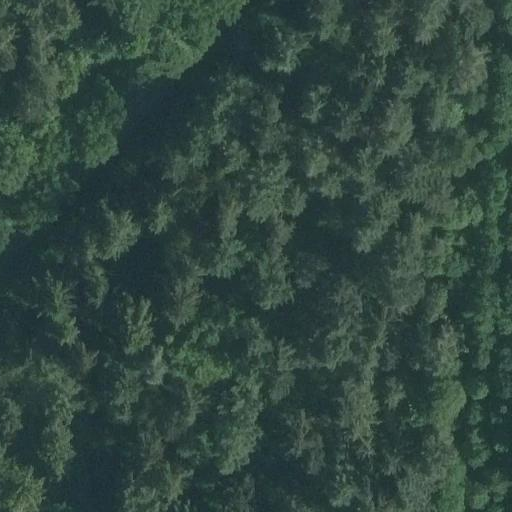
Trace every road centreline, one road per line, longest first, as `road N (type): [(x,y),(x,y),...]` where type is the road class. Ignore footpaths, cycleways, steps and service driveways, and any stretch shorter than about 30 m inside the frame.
road 1 (tertiary): [(0,251),(234,0)]
road 2 (track): [(486,511),(511,316)]
